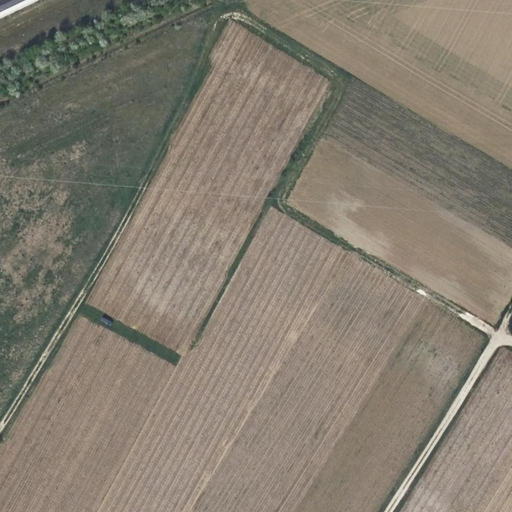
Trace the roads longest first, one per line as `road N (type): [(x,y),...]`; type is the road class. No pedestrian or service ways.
road 1 (track): [(236,13),(0,428)]
road 2 (track): [(498,333),(388,511)]
